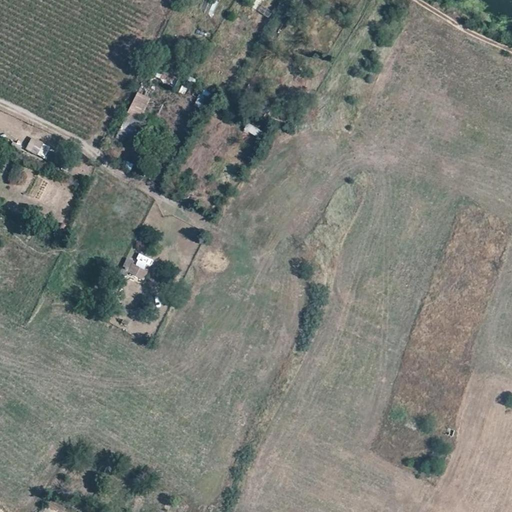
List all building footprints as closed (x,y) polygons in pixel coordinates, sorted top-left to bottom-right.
[(262,5),(258,12),(270,18),(274,11),(262,5)] [(202,89),(197,102),(205,105),(211,92),(202,89)] [(120,129),(139,138),(147,122),(141,119),(151,98),(137,92),(120,129)] [(245,131),(259,136),(262,128),(247,123),(245,131)] [(31,137),(25,151),(44,160),(51,146),(31,137)] [(9,179),(16,182),(22,165),(14,163),(9,179)] [(201,257),(217,266),(224,252),(207,243),(201,257)] [(139,254),(136,260),(153,266),(155,259),(139,254)] [(144,281),(149,268),(125,260),(120,273),(144,281)] [(79,289),(86,276),(71,268),(64,281),(79,289)] [(310,305),(302,301),(298,313),(306,316),(310,305)]
